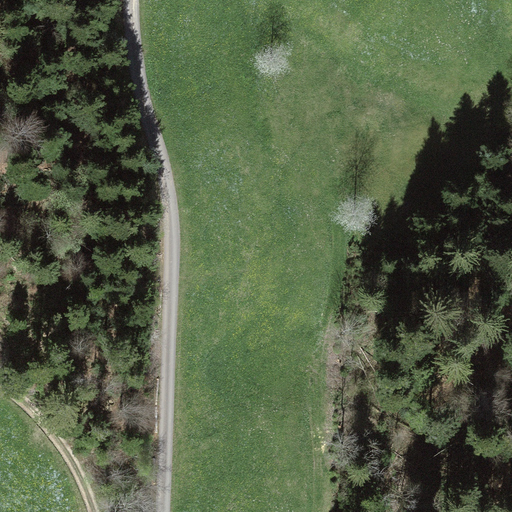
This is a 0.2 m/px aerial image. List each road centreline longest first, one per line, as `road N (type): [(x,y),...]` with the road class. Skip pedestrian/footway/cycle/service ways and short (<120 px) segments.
road 1 (track): [(130,0),(136,71),(172,226),(162,511)]
road 2 (track): [(93,511),(58,435),(0,382)]
